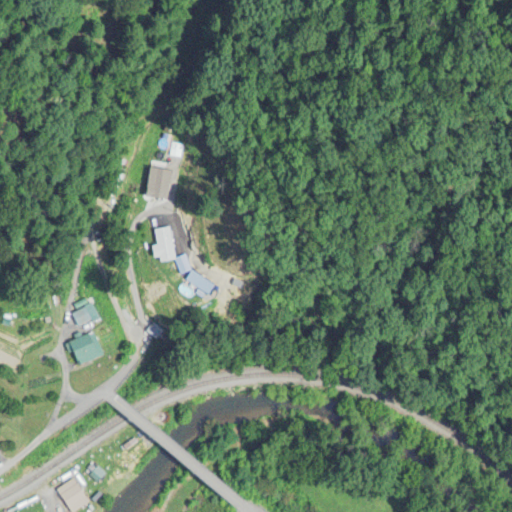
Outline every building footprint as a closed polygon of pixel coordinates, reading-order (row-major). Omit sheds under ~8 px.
[(171,140),(163,138),(157,166),(164,168),(171,140)] [(146,202),(165,202),(165,182),(146,182),(146,202)] [(153,231),(157,263),(174,261),(170,229),(153,231)] [(91,320),(86,309),(74,315),(79,326),(91,320)] [(69,345),(81,368),(106,356),(94,332),(69,345)] [(69,511),(76,511),(90,504),(75,480),(57,491),(69,511)]
